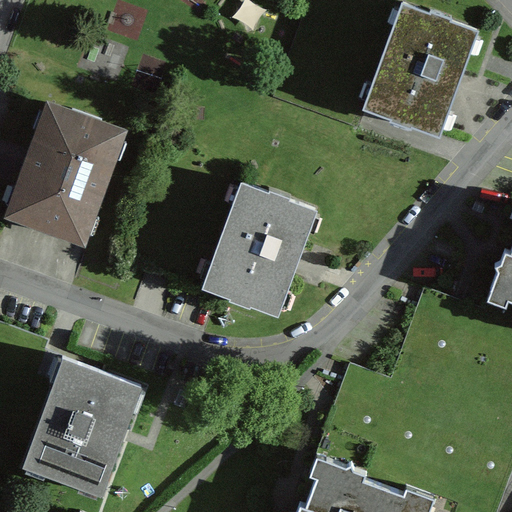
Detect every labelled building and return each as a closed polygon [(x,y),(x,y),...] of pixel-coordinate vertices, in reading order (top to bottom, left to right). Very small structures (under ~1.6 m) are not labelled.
[(480,29),(452,19),(453,15),(432,7),(431,11),(403,1),(401,6),(395,4),(390,18),(396,20),(372,84),(366,82),(361,95),(367,98),(364,106),(392,116),(391,119),(412,127),(413,124),(441,134),(444,126),(448,127),(453,114),(449,112),(472,48),(477,50),(482,36),(477,34),(480,29)] [(125,129),(48,101),(5,220),(82,248),(125,129)] [(319,210),(291,199),(293,196),(271,188),(270,192),(242,181),(240,187),(234,185),(229,199),(235,201),(212,265),(206,263),(201,276),(207,279),(203,287),(231,297),(230,300),(251,308),(252,305),(280,315),(283,307),(288,308),(293,295),(288,293),(312,229),(316,231),(321,217),(317,215),(319,210)] [(511,247),(511,251),(505,249),(500,263),(496,264),(498,268),(488,297),(505,303),(507,297),(511,299),(511,247)] [(145,390),(140,388),(142,384),(62,355),(61,359),(56,358),(49,377),(54,379),(22,464),(27,466),(26,470),(45,477),(46,473),(79,485),(77,488),(96,495),(98,491),(102,493),(133,408),(138,409),(145,390)] [(363,469),(350,464),(349,459),(345,462),(316,452),(310,470),(315,472),(305,502),(299,500),(294,511),(424,511),(431,493),(405,484),(403,490),(361,475),(363,469)]
